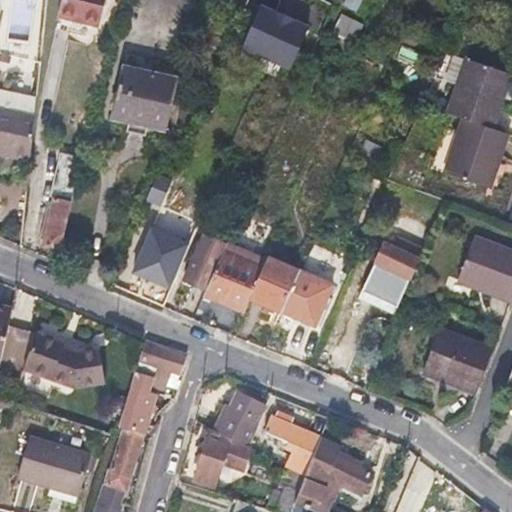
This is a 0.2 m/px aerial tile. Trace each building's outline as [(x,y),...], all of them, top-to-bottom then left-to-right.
[(70,18),(77,20),(98,25),(103,0),(59,0),(56,15),(70,18)] [(66,32),(70,18),(56,15),(52,28),(66,32)] [(451,114),(467,119),(490,127),(509,74),(469,61),(451,114)] [(178,79),(151,72),(124,66),(112,118),(165,131),(178,79)] [(0,157),(28,162),(35,99),(0,95),(0,157)] [(488,187),(506,133),(490,127),(467,119),(448,173),(488,187)] [(61,167),(55,196),(63,198),(72,200),(78,170),(61,167)] [(72,200),(63,198),(55,196),(45,242),(61,246),(72,200)] [(410,281),(415,271),(420,261),(415,258),(420,247),(394,234),(388,246),(381,242),(371,262),(410,281)] [(187,278),(208,287),(223,252),(226,244),(205,235),(187,278)] [(511,296),(511,254),(498,249),(470,240),(457,279),(511,298),(511,296)] [(245,310),(250,299),(263,269),(223,252),(208,287),(205,294),(245,310)] [(282,312),(298,272),(267,259),(263,269),(250,299),(282,312)] [(334,286),(298,272),(282,312),(317,326),(334,286)] [(0,309),(0,356),(10,311),(0,309)] [(492,351),(465,341),(438,332),(425,370),(479,388),(492,351)] [(78,352),(70,349),(62,347),(64,343),(35,333),(22,368),(72,385),(102,381),(97,350),(78,352)] [(131,386),(150,392),(153,384),(166,388),(170,372),(182,375),(189,355),(155,343),(154,346),(144,342),(131,386)] [(155,394),(150,392),(131,386),(119,425),(144,433),(155,394)] [(215,431),(249,447),(266,406),(237,394),(229,414),(223,412),(215,431)] [(286,448),(312,459),(320,438),(321,436),(271,416),(265,431),(289,440),(286,448)] [(127,491),(144,433),(119,425),(116,436),(121,438),(113,468),(107,466),(99,495),(118,501),(121,489),(127,491)] [(250,448),(249,447),(215,431),(212,430),(195,477),(213,483),(219,462),(242,470),(250,448)] [(90,453),(60,444),(29,435),(16,477),(78,494),(90,453)] [(306,473),(301,488),(295,502),(319,511),(332,481),(364,494),(373,473),(335,458),(340,445),(320,438),(312,459),(306,473)] [(288,491),(280,511),(279,511),(290,511),(295,502),(301,488),(306,473),(292,467),(283,489),(288,491)] [(117,511),(121,502),(118,501),(99,495),(93,511),(117,511)] [(237,498),(232,511),(271,511),(273,510),(237,498)]
